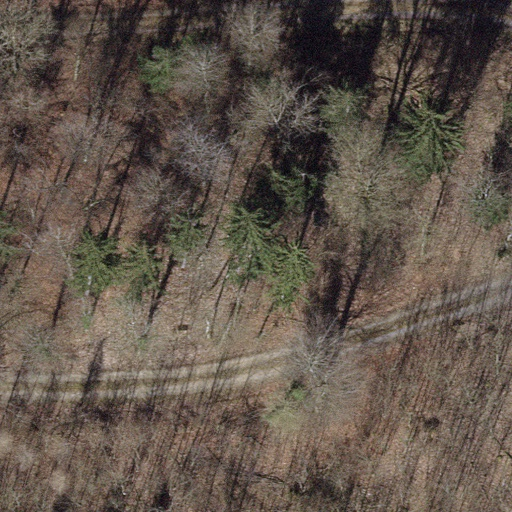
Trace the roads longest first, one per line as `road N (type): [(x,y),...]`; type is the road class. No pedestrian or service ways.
road 1 (track): [(0,396),(100,398),(312,362),(511,281)]
road 2 (track): [(391,0),(0,28)]
